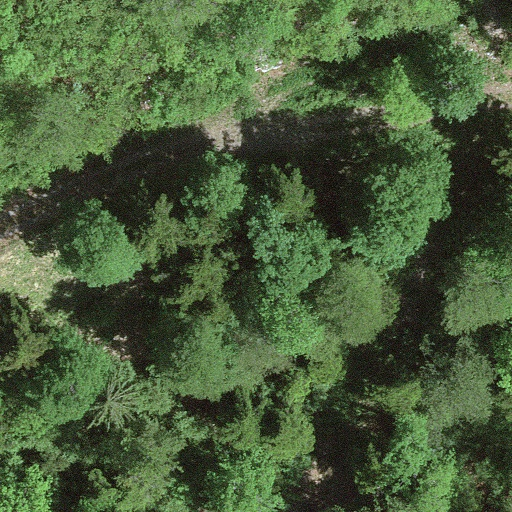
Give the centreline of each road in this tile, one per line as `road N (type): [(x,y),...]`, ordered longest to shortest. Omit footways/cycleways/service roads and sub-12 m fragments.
road 1 (track): [(0,231),(191,141),(511,103)]
road 2 (track): [(191,141),(475,0)]
